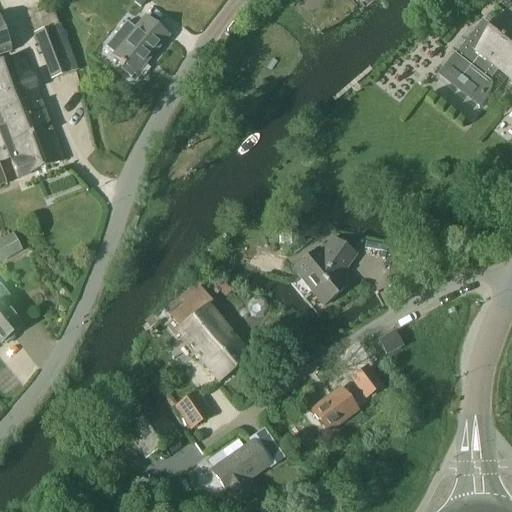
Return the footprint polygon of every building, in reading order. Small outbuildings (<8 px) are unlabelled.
[(135,0),(133,3),(139,8),(145,0),(135,0)] [(491,82),(498,72),(511,82),(511,19),(507,15),(494,31),(484,23),(457,57),(456,56),(439,77),(478,109),(482,106),(485,101),(487,97),(489,92),(490,88),(491,83),(491,82)] [(117,35),(105,49),(113,56),(112,57),(122,65),(119,69),(129,78),(132,74),(135,76),(148,61),(145,59),(150,54),(152,56),(167,38),(144,19),(134,30),(133,32),(125,25),(117,35)] [(0,57),(11,54),(0,23),(0,57)] [(34,36),(51,81),(79,70),(61,25),(34,36)] [(0,65),(0,64),(0,128),(25,118),(22,110),(42,102),(25,56),(0,65)] [(25,118),(0,128),(0,134),(17,180),(65,162),(42,102),(22,110),(25,118)] [(0,164),(0,188),(11,184),(4,164),(0,164)] [(340,278),(355,256),(331,239),(321,253),(318,250),(292,271),(322,308),(348,287),(340,278)] [(254,255),(252,268),(269,271),(272,258),(254,255)] [(0,344),(21,328),(2,304),(9,298),(0,287),(0,344)] [(217,384),(250,359),(207,306),(211,304),(197,287),(181,300),(185,305),(168,318),(177,330),(175,332),(217,384)] [(400,348),(393,335),(378,343),(385,356),(400,348)] [(367,369),(350,381),(365,400),(381,388),(367,369)] [(339,390),(310,412),(327,435),(356,413),(339,390)] [(211,416),(195,393),(173,407),(189,431),(211,416)] [(144,461),(178,439),(147,394),(114,416),(144,461)] [(212,474),(234,505),(253,492),(245,481),(265,467),(251,447),(244,452),(238,443),(222,454),(228,463),(212,474)]
